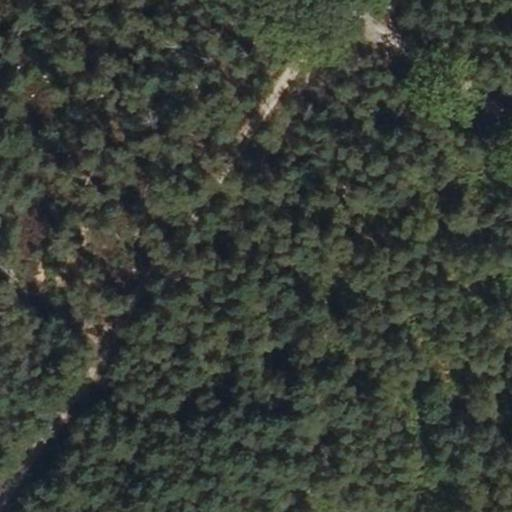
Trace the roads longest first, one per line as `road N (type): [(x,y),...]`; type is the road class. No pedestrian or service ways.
road 1 (track): [(0,486),(326,0)]
road 2 (track): [(511,110),(359,0)]
